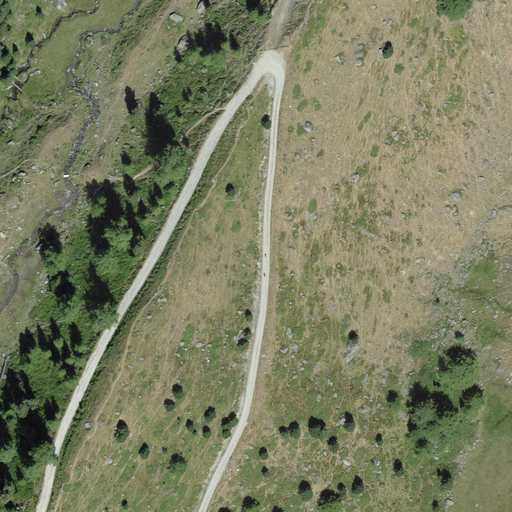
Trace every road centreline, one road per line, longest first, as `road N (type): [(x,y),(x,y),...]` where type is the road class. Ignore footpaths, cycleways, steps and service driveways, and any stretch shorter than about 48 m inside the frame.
road 1 (track): [(40,511),(59,438),(88,373),(213,137),(259,69)]
road 2 (track): [(259,69),(274,64),(280,83),(262,317),(240,428),(201,511)]
